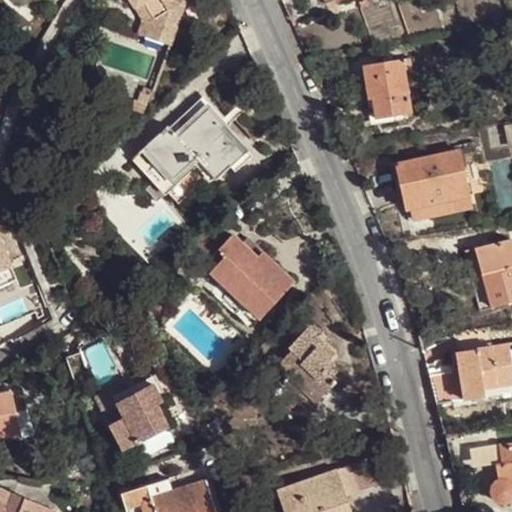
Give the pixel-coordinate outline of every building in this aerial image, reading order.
[(126,0),(131,7),(141,1),(151,18),(143,38),(165,46),(180,4),(177,0),(126,0)] [(141,1),(131,7),(139,20),(135,34),(143,38),(151,18),(141,1)] [(376,119),(411,113),(403,59),(363,65),(369,100),(373,99),(376,119)] [(146,97),(136,93),(132,103),(129,102),(126,110),(138,115),(146,97)] [(164,126),(138,150),(152,166),(144,174),(150,181),(141,189),(153,203),(163,194),(159,189),(192,159),(212,181),(227,167),(231,172),(248,156),(200,102),(168,131),(164,126)] [(409,208),(469,195),(459,151),(396,165),(405,209),(409,208)] [(473,209),(469,195),(409,208),(412,222),(473,209)] [(0,320),(29,311),(0,225),(0,320)] [(206,226),(186,247),(203,263),(200,266),(256,319),(290,283),(258,252),(253,258),(238,244),(228,234),(222,241),(206,226)] [(243,239),(238,244),(253,258),(258,252),(243,239)] [(491,307),(511,301),(511,244),(510,239),(475,248),(491,307)] [(40,311),(48,306),(41,289),(33,294),(40,311)] [(273,364),(271,366),(283,377),(311,404),(332,382),(322,373),(330,364),(326,360),(316,351),(322,345),(303,328),(283,349),(285,351),(273,364)] [(483,389),(511,384),(511,359),(509,344),(457,353),(459,370),(464,400),(485,397),(483,389)] [(322,345),(316,351),(326,360),(332,354),(322,345)] [(270,360),(273,364),(285,351),(283,349),(282,348),(270,360)] [(76,352),(62,357),(68,376),(83,372),(76,352)] [(464,400),(459,370),(428,375),(436,404),(464,400)] [(283,377),(278,382),(310,412),(314,407),(311,404),(283,377)] [(121,381),(91,397),(106,426),(121,419),(113,404),(129,396),(121,381)] [(129,396),(113,404),(121,419),(134,443),(165,427),(153,404),(159,401),(150,385),(129,396)] [(8,391),(0,393),(0,434),(18,430),(8,391)] [(217,432),(210,422),(204,426),(211,437),(217,432)] [(165,427),(134,443),(140,455),(171,438),(165,427)] [(511,443),(499,446),(502,462),(496,463),(499,479),(492,485),(491,488),(491,494),(492,496),(494,499),(501,503),(505,503),(511,498),(511,443)] [(350,466),(337,471),(346,496),(359,491),(350,466)] [(337,471),(277,492),(284,511),(351,511),(346,496),(337,471)] [(121,495),(126,511),(217,511),(208,481),(172,492),(173,496),(153,503),(152,499),(148,486),(121,495)] [(172,492),(152,499),(153,503),(173,496),(172,492)] [(0,511),(52,511),(33,505),(33,507),(0,494),(0,511)]
